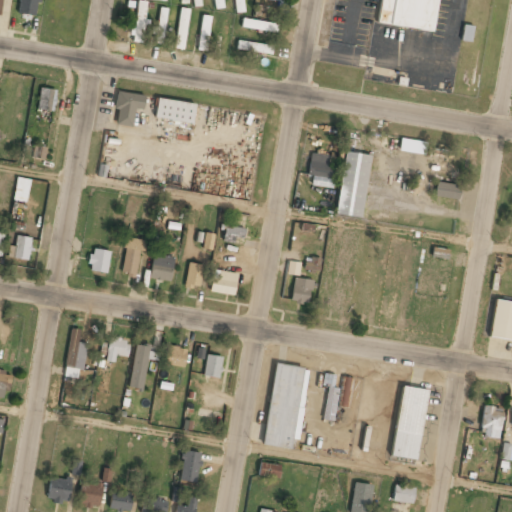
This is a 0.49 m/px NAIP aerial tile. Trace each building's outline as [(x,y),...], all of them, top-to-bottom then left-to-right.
[(37,0),(18,0),(17,14),(36,16),(37,0)] [(213,0),(215,9),(224,8),(222,0),(213,0)] [(243,0),(233,0),(236,13),(245,12),(243,0)] [(291,1),(279,0),(271,0),(278,0),(278,8),(291,9),(291,1)] [(435,0),(430,33),(376,22),(379,0),(435,0)] [(126,39),(141,41),(147,2),(137,1),(133,29),(127,28),(126,39)] [(155,43),(163,44),(166,8),(159,8),(157,27),(152,27),(151,35),(155,35),(155,43)] [(175,49),(185,50),(187,9),(178,8),(175,49)] [(197,50),(206,51),(210,16),(201,15),(197,50)] [(277,25),(242,18),(241,26),(275,33),(277,25)] [(236,51),(271,54),(272,45),(237,42),(236,51)] [(37,109),(53,111),(55,90),(39,88),(37,109)] [(115,125),(132,127),(133,109),(142,110),(144,95),(115,92),(114,110),(116,110),(115,125)] [(192,123),(194,103),(156,99),(154,119),(192,123)] [(399,152),(424,154),(425,141),(400,139),(399,152)] [(45,147),(33,145),(31,158),(44,160),(45,147)] [(369,156),(344,152),(335,215),(360,218),(369,156)] [(334,164),(327,164),(328,155),(309,153),(307,176),(311,176),(311,186),(332,187),(334,164)] [(459,185),(435,182),(434,197),(458,199),(459,185)] [(244,229),(225,225),(221,241),(234,243),(235,237),(242,238),(244,229)] [(213,234),(204,233),(201,249),(211,250),(213,234)] [(13,258),(27,260),(31,238),(16,236),(13,258)] [(136,277),(142,240),(125,237),(119,274),(136,277)] [(89,271),(107,273),(109,251),(90,249),(89,271)] [(170,281),(172,257),(151,255),(149,279),(170,281)] [(319,260),(304,259),(303,270),(319,271),(319,260)] [(184,286),(199,288),(202,265),(187,263),(184,286)] [(209,292),(233,295),(236,273),(212,270),(209,292)] [(308,305),(311,280),(292,278),(289,302),(308,305)] [(487,337),(511,341),(511,302),(494,299),(487,337)] [(64,377),(76,378),(77,369),(73,369),(77,330),(69,329),(64,377)] [(108,337),(105,361),(114,362),(114,356),(126,357),(127,339),(108,337)] [(157,361),(158,353),(144,351),(144,346),(134,345),(128,388),(137,389),(142,359),(157,361)] [(185,348),(165,346),(163,365),(183,367),(185,348)] [(202,375),(217,379),(222,358),(206,354),(202,375)] [(263,445),(290,448),(291,440),(299,440),(306,368),(272,365),(263,445)] [(0,371),(0,398),(5,400),(10,373),(0,371)] [(354,379),(343,377),(338,407),(349,409),(354,379)] [(425,390),(399,386),(391,457),(416,460),(425,390)] [(331,421),(335,400),(325,399),(321,420),(331,421)] [(478,436),(498,439),(503,409),(483,406),(478,436)] [(511,461),(511,445),(501,445),(499,460),(511,461)] [(179,481),(196,483),(199,453),(182,451),(179,481)] [(278,478),(279,465),(259,463),(258,476),(278,478)] [(100,481),(108,482),(110,469),(102,468),(100,481)] [(67,503),(70,479),(49,477),(46,501),(67,503)] [(101,486),(81,482),(77,505),(97,508),(101,486)] [(349,511),(368,511),(370,485),(352,483),(349,511)] [(391,501),(411,504),(414,488),(394,485),(391,501)] [(126,511),(128,511),(132,493),(111,490),(108,509),(126,511)] [(151,494),(142,493),(140,511),(164,511),(165,500),(151,499),(151,494)] [(193,511),(195,497),(187,497),(186,506),(174,506),(173,511),(193,511)]
